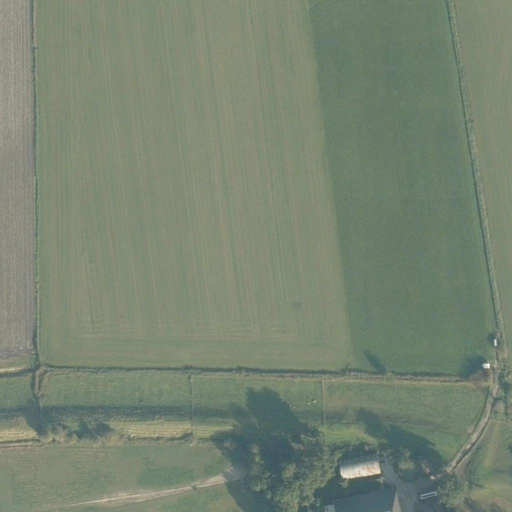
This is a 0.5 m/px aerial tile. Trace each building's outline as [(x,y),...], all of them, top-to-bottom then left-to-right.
[(342,478),(380,471),(376,454),(338,461),(342,478)] [(368,480),(370,491),(383,488),(381,477),(368,480)] [(350,487),(348,479),(332,482),(333,487),(345,485),(346,488),(350,487)] [(400,511),(394,486),(333,500),(334,502),(325,504),(326,511),(400,511)] [(287,504),(295,502),(292,494),(284,497),(287,504)] [(419,499),(421,511),(441,511),(438,495),(419,499)]
